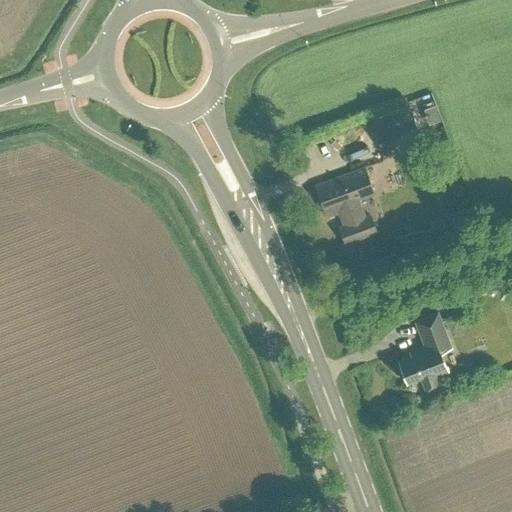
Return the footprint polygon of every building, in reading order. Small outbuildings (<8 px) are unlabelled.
[(435,105),(423,108),(427,118),(438,115),(435,105)] [(411,106),(371,120),(384,152),(422,138),(411,106)] [(322,207),(326,216),(338,212),(343,225),(338,227),(344,242),(375,231),(369,215),(363,217),(357,199),(372,194),(362,167),(322,183),(324,186),(316,189),(322,207)] [(462,210),(442,218),(446,230),(467,223),(462,210)] [(414,234),(399,239),(401,250),(419,246),(414,234)] [(511,280),(507,267),(494,271),(500,288),(511,283),(511,280)] [(422,346),(424,350),(397,360),(406,383),(419,378),(424,392),(439,387),(435,376),(447,372),(437,346),(448,342),(437,313),(414,321),(424,345),(422,346)]
